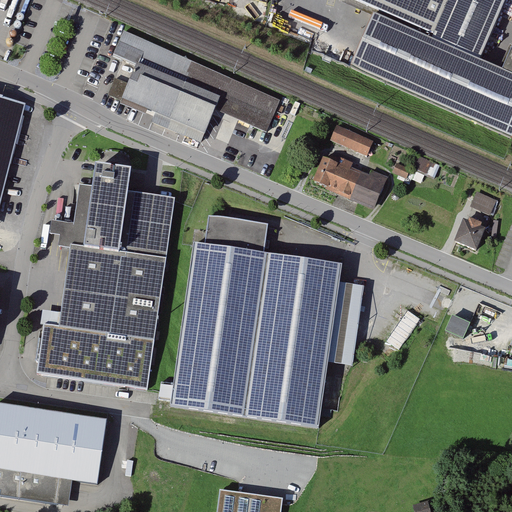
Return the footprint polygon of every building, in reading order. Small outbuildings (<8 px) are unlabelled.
[(253,26),(267,31),(277,0),(222,0),(220,8),(237,14),(239,8),(257,14),(253,26)] [(511,52),(505,69),(483,59),(509,0),(339,0),(339,1),(375,17),(351,70),(511,141),(511,52)] [(283,102),(125,32),(114,57),(137,68),(122,100),(210,139),(220,117),(267,138),(283,102)] [(0,206),(26,103),(0,96),(0,206)] [(378,144),(339,125),(330,142),(369,162),(378,144)] [(391,182),(324,154),(312,184),(378,212),(391,182)] [(438,166),(418,156),(413,166),(433,176),(438,166)] [(413,171),(397,162),(391,174),(407,182),(413,171)] [(37,375),(147,391),(175,200),(128,193),(132,172),(95,167),(92,188),(80,186),(74,225),(52,222),(50,235),(60,237),(59,248),(71,249),(59,328),(44,326),(37,375)] [(500,205),(479,194),(471,211),(492,221),(500,205)] [(493,230),(466,217),(454,244),(480,256),(493,230)] [(170,407),(319,429),(328,364),(340,284),(342,267),(264,256),(268,226),(209,218),(205,247),(194,246),(170,407)] [(340,284),(328,364),(352,368),(364,288),(340,284)] [(407,306),(382,338),(400,351),(424,319),(407,306)] [(445,330),(464,339),(471,322),(452,314),(445,330)] [(99,487),(110,417),(0,399),(0,492),(72,504),(75,484),(99,487)] [(217,511),(281,511),(283,498),(220,490),(217,511)] [(413,506),(414,511),(430,511),(428,501),(413,506)]
